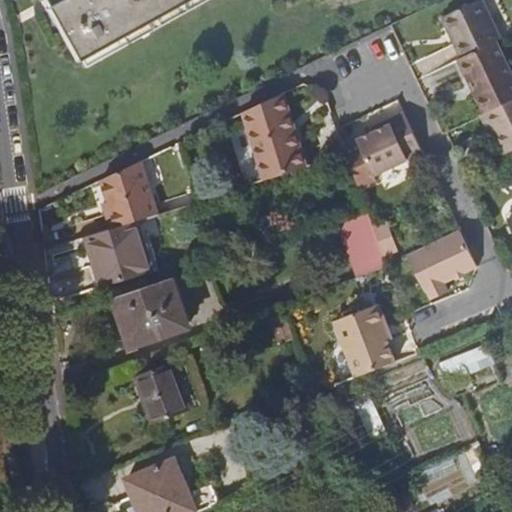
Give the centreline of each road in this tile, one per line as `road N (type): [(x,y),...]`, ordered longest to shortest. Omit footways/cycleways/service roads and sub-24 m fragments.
road 1 (residential): [(71,511),(0,89)]
road 2 (residential): [(511,302),(396,66),(345,91)]
